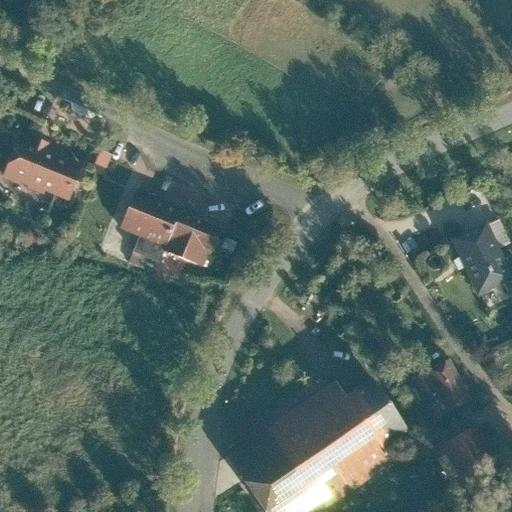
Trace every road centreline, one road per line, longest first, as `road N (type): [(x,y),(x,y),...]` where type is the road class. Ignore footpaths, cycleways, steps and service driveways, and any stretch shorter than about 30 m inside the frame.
road 1 (unclassified): [(334,208),(0,76)]
road 2 (residential): [(334,208),(246,317),(208,414),(196,511)]
road 3 (residential): [(334,208),(384,236),(511,422)]
road 4 (residential): [(511,116),(401,166),(334,208)]
